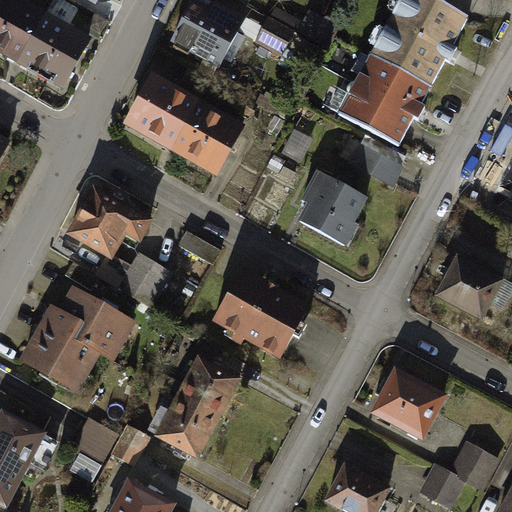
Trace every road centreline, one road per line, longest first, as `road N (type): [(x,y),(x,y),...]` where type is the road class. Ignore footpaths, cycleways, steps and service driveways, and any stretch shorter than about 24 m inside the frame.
road 1 (residential): [(81,139),(384,311)]
road 2 (residential): [(511,76),(384,311)]
road 3 (residential): [(384,311),(271,511)]
road 4 (residential): [(81,139),(0,296)]
road 5 (residential): [(156,0),(81,139)]
road 6 (residential): [(384,311),(511,382)]
